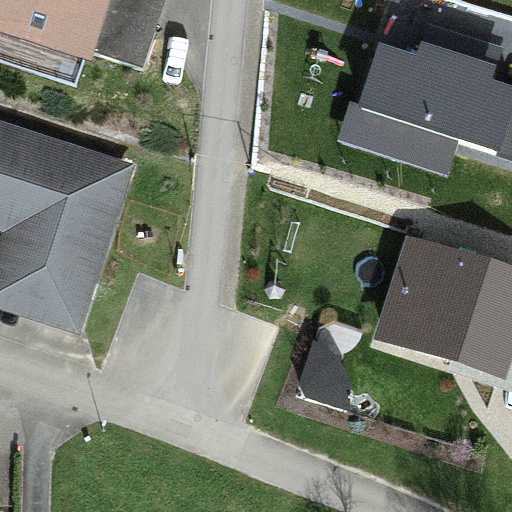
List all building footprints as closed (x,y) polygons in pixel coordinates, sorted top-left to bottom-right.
[(0,0),(0,30),(86,57),(104,0),(0,0)] [(377,44),(358,107),(511,155),(511,89),(492,83),(503,48),(430,25),(420,58),(377,44)] [(128,169),(0,127),(0,228),(13,233),(0,273),(0,299),(77,325),(128,169)] [(379,342),(508,384),(511,371),(511,277),(411,245),(379,342)] [(313,342),(299,386),(304,395),(349,411),(350,380),(334,355),(313,342)]
